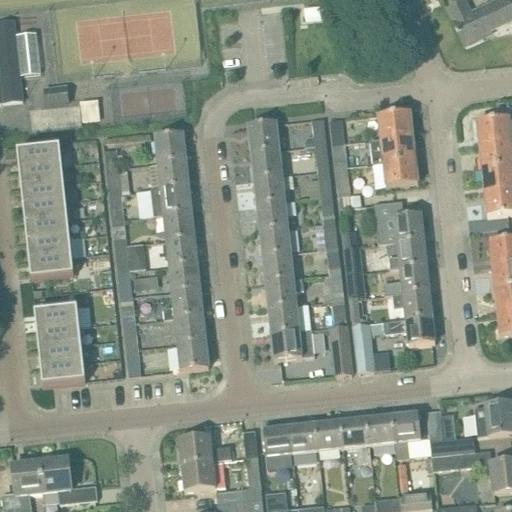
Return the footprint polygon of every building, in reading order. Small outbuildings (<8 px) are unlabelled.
[(511,13),(506,0),(469,17),(464,5),(448,13),(465,49),(483,40),(482,37),(511,23),(511,13)] [(14,25),(0,26),(0,106),(23,104),(14,25)] [(41,98),(42,111),(67,108),(65,96),(41,98)] [(78,107),(81,127),(98,125),(96,105),(78,107)] [(381,143),(413,140),(410,116),(378,119),(381,143)] [(480,149),(511,145),(509,121),(477,125),(480,149)] [(315,150),(327,149),(324,124),(312,125),(313,140),(315,150)] [(334,149),(347,147),(344,126),(332,127),(334,149)] [(252,157),(280,154),(277,128),(248,131),(248,132),(249,132),(252,157)] [(159,167),(186,164),(183,139),(184,139),(184,138),(156,141),(158,161),(159,167)] [(308,140),(304,145),(305,151),(315,150),(313,140),(308,140)] [(413,140),(381,143),(369,145),(372,169),(416,164),(413,140)] [(511,169),(511,149),(511,145),(480,149),(482,173),(511,169)] [(347,147),(334,149),(337,173),(349,171),(347,147)] [(327,149),(315,150),(318,176),(330,175),(327,149)] [(60,152),(18,156),(20,175),(62,170),(60,152)] [(280,154),(252,157),(255,183),(282,180),(280,154)] [(106,173),(118,172),(116,155),(105,156),(106,173)] [(186,164),(159,167),(161,193),(189,190),(186,164)] [(416,164),(372,169),(375,193),(418,188),(416,164)] [(511,193),(511,169),(482,173),(485,197),(511,193)] [(22,193),(64,188),(62,170),(20,175),(22,193)] [(121,198),(129,197),(127,171),(118,172),(121,198)] [(352,196),(349,171),(337,173),(340,198),(352,196)] [(121,198),(118,172),(106,173),(109,199),(121,198)] [(332,201),(330,175),(318,176),(320,202),(332,201)] [(293,179),(282,180),(255,183),(257,209),(285,206),(284,192),(294,191),(293,179)] [(24,211),(66,207),(64,188),(22,193),(24,211)] [(155,219),(164,218),(164,219),(192,216),(189,190),(161,193),(162,194),(152,195),(155,219)] [(511,193),(485,197),(487,221),(511,217),(511,193)] [(121,198),(109,199),(112,225),(124,224),(121,198)] [(332,201),(320,202),(323,228),(335,227),(332,201)] [(350,201),(340,202),(341,213),(351,212),(350,201)] [(294,205),(285,206),(257,209),(260,235),(288,232),(287,219),(296,218),(294,205)] [(388,250),(424,246),(421,218),(399,221),(398,207),(402,207),(402,206),(375,209),(379,251),(388,250)] [(26,230),(68,225),(66,207),(24,211),(26,230)] [(192,216),(164,219),(167,245),(194,242),(192,216)] [(124,224),(112,225),(114,251),(126,250),(124,224)] [(70,243),(68,225),(26,230),(28,248),(70,243)] [(338,253),(335,227),(323,228),(326,254),(338,253)] [(288,232),(260,235),(263,261),(291,258),(288,232)] [(194,242),(167,245),(170,271),(197,268),(194,242)] [(493,269),(511,266),(511,242),(490,245),(493,269)] [(28,248),(30,266),(72,262),(70,243),(28,248)] [(401,274),(401,275),(427,272),(424,246),(388,250),(391,275),(401,274)] [(129,276),(126,250),(114,251),(117,277),(129,276)] [(341,279),(338,253),(326,254),(329,280),(341,279)] [(347,281),(361,280),(358,254),(344,256),(347,281)] [(294,284),(291,258),(263,261),(266,287),(294,284)] [(69,294),(68,281),(74,280),(72,262),(30,266),(32,284),(47,283),(49,296),(69,294)] [(511,266),(493,269),(495,293),(511,290),(511,266)] [(197,268),(170,271),(173,297),(200,294),(197,268)] [(427,272),(401,275),(402,288),(384,290),(385,302),(392,302),(430,297),(427,272)] [(129,276),(117,277),(120,303),(132,302),(129,276)] [(341,279),(329,280),(331,291),(323,292),(325,308),(333,307),(344,306),(341,279)] [(361,280),(347,281),(350,307),(351,307),(361,305),(364,305),(361,280)] [(297,310),(295,294),(303,293),(302,283),(294,284),(266,287),(269,313),(297,310)] [(511,290),(495,293),(498,316),(511,314),(511,290)] [(173,297),(174,311),(164,312),(166,324),(176,323),(203,320),(200,294),(173,297)] [(430,297),(392,302),(394,314),(405,312),(406,324),(433,322),(430,297)] [(132,302),(120,303),(123,329),(134,328),(132,302)] [(361,305),(351,307),(353,330),(364,329),(361,305)] [(347,331),(344,306),(333,307),(336,332),(347,331)] [(300,336),(297,310),(269,313),(272,339),(300,336)] [(37,336),(79,331),(77,313),(35,317),(37,336)] [(511,314),(498,316),(500,340),(511,339),(511,314)] [(203,320),(176,323),(178,349),(206,346),(203,320)] [(406,324),(384,327),(369,328),(370,340),(407,336),(409,351),(435,348),(433,322),(406,324)] [(137,354),(134,328),(123,329),(125,355),(137,354)] [(364,329),(353,330),(358,378),(374,376),(370,340),(369,328),(364,329)] [(81,349),(79,331),(37,336),(39,354),(81,349)] [(336,332),(330,332),(336,380),(352,379),(347,331),(336,332)] [(302,362),(300,336),(272,339),(274,364),(274,365),(302,362)] [(206,346),(178,349),(181,374),(181,375),(209,372),(209,371),(208,371),(206,346)] [(81,349),(39,354),(41,372),(83,368),(81,349)] [(137,354),(125,355),(128,378),(140,376),(137,354)] [(83,368),(41,372),(43,391),(85,386),(83,368)] [(477,441),(489,440),(511,437),(511,407),(486,410),(486,411),(474,413),(477,441)] [(443,440),(441,416),(429,418),(428,416),(427,417),(429,442),(443,440)] [(419,418),(392,421),(395,447),(421,444),(419,418)] [(395,447),(392,421),(365,423),(368,450),(395,447)] [(342,452),(357,451),(359,464),(369,463),(368,450),(365,423),(340,426),(342,452)] [(340,426),(314,429),(317,455),(342,452),(340,426)] [(317,455),(314,429),(289,431),(292,458),(317,455)] [(292,458),(289,431),(264,434),(266,460),(292,458)] [(258,461),(257,455),(255,435),(243,436),(246,463),(258,461)] [(184,469),(223,465),(222,453),(212,454),(210,440),(179,443),(181,460),(183,459),(184,469)] [(495,498),(502,497),(511,495),(511,465),(492,468),(490,455),(433,462),(434,476),(487,470),(488,482),(493,482),(495,498)] [(40,466),(43,497),(58,495),(60,509),(98,504),(96,490),(71,493),(68,463),(40,466)] [(223,465),(184,469),(185,480),(183,480),(185,496),(216,493),(216,492),(226,491),(224,473),(223,465)] [(399,493),(409,492),(406,465),(396,466),(399,493)] [(43,497),(40,466),(13,469),(16,499),(3,501),(3,511),(29,511),(28,498),(43,497)] [(219,508),(262,503),(261,492),(218,495),(219,508)] [(400,504),(401,511),(422,511),(422,502),(400,504)] [(262,511),(262,503),(219,508),(219,511),(262,511)]
